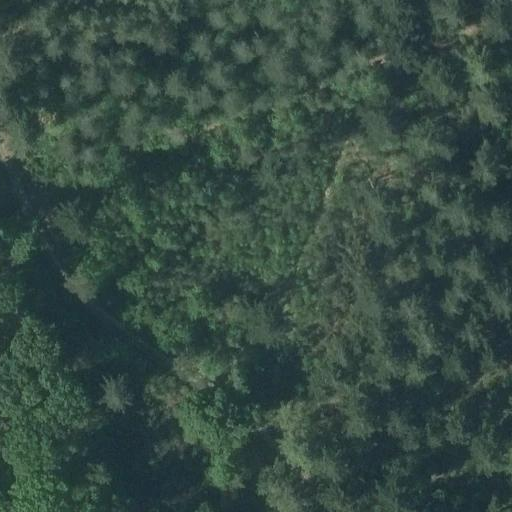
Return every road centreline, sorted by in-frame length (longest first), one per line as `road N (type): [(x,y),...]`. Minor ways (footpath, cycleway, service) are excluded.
road 1 (track): [(324,511),(250,416),(62,276),(37,233),(0,127)]
road 2 (track): [(0,181),(349,66)]
